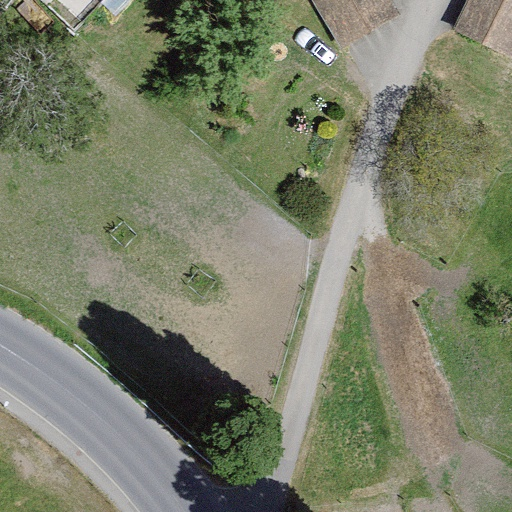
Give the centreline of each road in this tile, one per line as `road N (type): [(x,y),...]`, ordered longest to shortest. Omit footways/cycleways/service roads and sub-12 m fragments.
road 1 (residential): [(250,511),(350,194),(443,0)]
road 2 (tertiary): [(0,354),(135,461),(174,511)]
